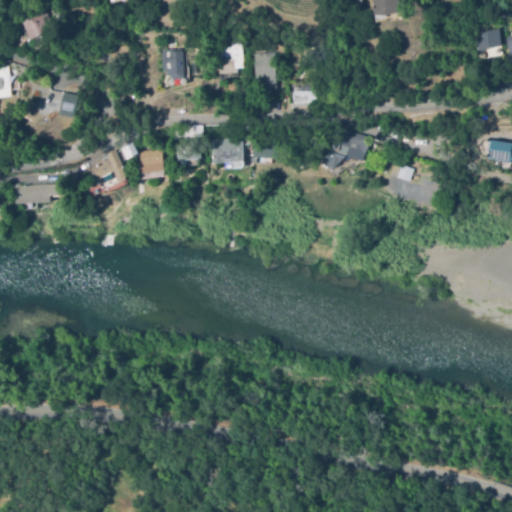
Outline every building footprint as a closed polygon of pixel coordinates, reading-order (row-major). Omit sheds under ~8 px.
[(376,23),(372,0),(394,0),(397,13),(387,14),(388,21),(376,23)] [(30,39),(21,22),(44,10),(53,27),(30,39)] [(479,51),(475,33),(495,29),(498,47),(479,51)] [(511,32),(503,35),(508,54),(511,52),(511,32)] [(103,36),(116,40),(116,39),(131,44),(128,54),(122,52),(118,63),(97,56),(103,36)] [(240,41),(243,67),(236,68),(236,72),(228,73),(227,69),(217,71),(215,53),(218,52),(218,49),(230,47),(230,42),(240,41)] [(180,46),(185,78),(166,80),(161,49),(180,46)] [(479,58),(500,54),(499,47),(477,50),(479,58)] [(256,84),(253,53),(273,51),(276,82),(256,84)] [(0,66),(7,66),(10,96),(0,97),(0,66)] [(316,106),(293,107),(293,101),(292,101),(291,86),(315,85),(316,106)] [(60,112),(65,90),(87,95),(82,117),(60,112)] [(203,135),(185,137),(184,126),(202,124),(203,135)] [(337,129),(369,137),(362,161),(346,157),(332,168),(326,166),(323,158),(326,148),(331,150),(337,129)] [(282,158),(257,159),(256,138),(281,137),(282,158)] [(479,153),(486,154),(489,141),(482,139),(479,153)] [(242,163),(212,163),(212,140),(241,140),(242,163)] [(492,140),(511,142),(511,161),(489,158),(492,140)] [(129,141),(135,152),(123,158),(117,147),(129,141)] [(198,159),(177,161),(175,145),(197,143),(198,159)] [(163,170),(141,173),(139,151),(161,149),(163,170)] [(115,151),(127,179),(102,189),(99,183),(92,186),(85,169),(108,159),(106,155),(115,151)] [(400,165),(413,169),(409,181),(397,178),(400,165)] [(14,186),(60,183),(61,196),(49,197),(50,202),(15,204),(14,186)]
